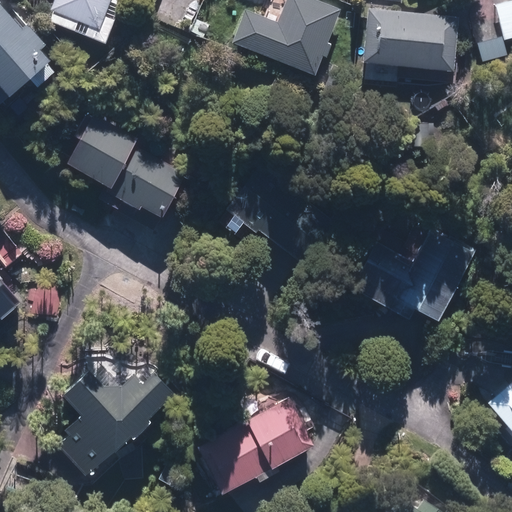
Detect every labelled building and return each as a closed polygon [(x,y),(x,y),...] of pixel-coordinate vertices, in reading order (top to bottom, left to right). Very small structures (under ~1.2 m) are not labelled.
[(27,22),(5,0),(0,0),(0,96),(4,100),(32,74),(42,85),(58,70),(51,62),(57,56),(47,46),(52,42),(31,19),(27,22)] [(56,0),(49,18),(110,42),(126,0),(56,0)] [(250,7),(237,39),(319,72),(345,8),(325,0),(289,0),(281,20),(250,7)] [(511,0),(497,4),(505,38),(511,36),(511,0)] [(373,9),(368,58),(456,67),(461,18),(373,9)] [(93,113),(69,158),(120,185),(116,192),(144,206),(146,202),(168,214),(191,171),(138,143),(141,137),(93,113)] [(266,166),(234,208),(260,228),(263,224),(310,259),(339,220),(266,166)] [(373,237),(349,282),(413,316),(421,302),(443,314),(477,250),(435,227),(417,260),(373,237)] [(0,253),(0,327),(36,299),(0,253)] [(89,472),(178,391),(147,356),(114,386),(94,365),(64,393),(82,413),(57,436),(89,472)] [(511,380),(493,397),(511,418),(511,380)] [(206,440),(230,487),(318,442),(294,395),(206,440)] [(395,511),(441,511),(427,502),(420,511),(404,500),(395,511)]
